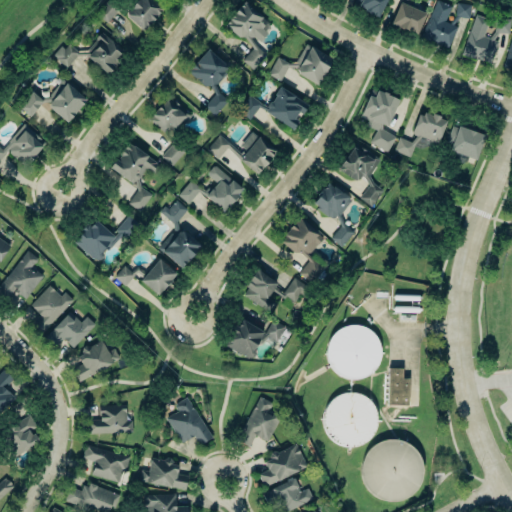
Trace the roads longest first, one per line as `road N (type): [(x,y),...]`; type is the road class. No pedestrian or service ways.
road 1 (tertiary): [(511,500),(465,386),(459,328),(466,262),(511,140)]
road 2 (residential): [(368,52),(324,139),(245,237),(192,321)]
road 3 (tertiary): [(281,0),(368,52),(511,108)]
road 4 (residential): [(202,0),(66,192)]
road 5 (residential): [(25,511),(53,461),(60,413),(41,372),(0,333)]
